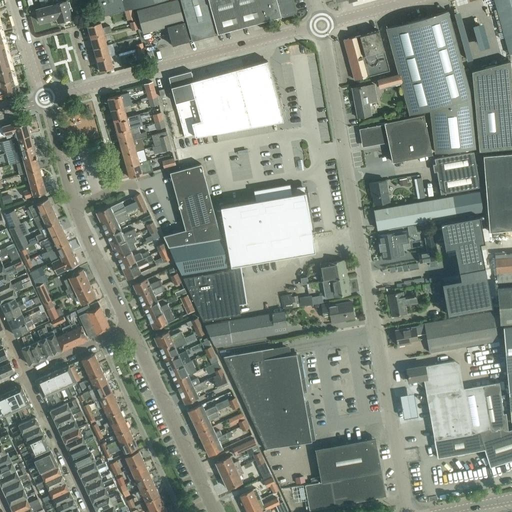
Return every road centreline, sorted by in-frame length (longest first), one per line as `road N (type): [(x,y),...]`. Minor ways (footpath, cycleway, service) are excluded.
road 1 (unclassified): [(408,511),(320,24)]
road 2 (tertiary): [(90,86),(320,24)]
road 3 (unclassified): [(219,511),(129,326)]
road 4 (unclassified): [(91,511),(25,374)]
road 5 (unclassified): [(129,326),(73,206)]
